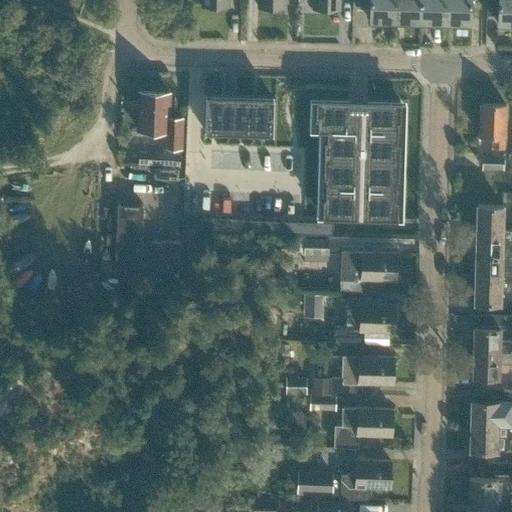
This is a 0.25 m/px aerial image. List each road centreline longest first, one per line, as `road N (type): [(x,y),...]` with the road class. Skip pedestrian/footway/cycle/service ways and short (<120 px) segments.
road 1 (residential): [(425,511),(441,64)]
road 2 (residential): [(441,64),(128,49)]
road 3 (residential): [(128,49),(113,70),(108,200)]
